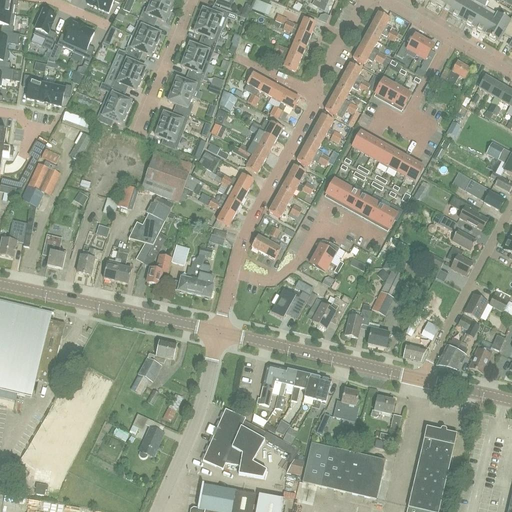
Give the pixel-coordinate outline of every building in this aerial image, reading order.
[(0,14),(15,16),(12,16),(14,6),(17,7),(18,1),(11,0),(5,0),(5,3),(0,2),(0,14)] [(98,10),(102,0),(89,0),(87,5),(93,8),(98,10)] [(120,5),(121,0),(102,0),(98,10),(109,15),(114,2),(120,5)] [(130,9),(133,0),(126,0),(124,6),(130,9)] [(173,0),(148,0),(147,2),(170,12),(171,11),(172,12),(174,6),(173,5),(175,1),(173,0)] [(219,0),(222,1),(220,7),(231,11),(235,0),(233,0),(219,0)] [(261,0),(256,0),(254,8),(269,13),(272,4),(261,0)] [(307,0),(306,2),(307,0),(314,0),(315,0),(312,6),(324,12),(329,0),(307,0)] [(426,0),(446,12),(450,14),(457,0),(426,0)] [(462,21),(474,1),(471,0),(457,0),(450,14),(454,16),(453,17),(457,20),(458,18),(462,21)] [(474,28),(486,8),(474,1),(462,21),(467,24),(466,25),(470,27),(471,26),(474,28)] [(170,13),(170,12),(147,2),(147,3),(151,4),(149,11),(145,9),(140,19),(151,24),(153,18),(165,24),(167,19),(169,19),(171,13),(170,13)] [(274,2),(270,15),(275,17),(280,4),(274,2)] [(486,35),(498,15),(486,8),(474,28),(478,30),(477,31),(481,34),(482,32),(486,35)] [(224,24),(228,13),(218,9),(215,15),(203,10),(201,15),(200,14),(198,20),(199,21),(199,22),(222,30),(218,29),(221,22),(224,24)] [(44,12),(33,36),(45,41),(42,47),(50,51),(57,35),(50,32),(52,26),(55,18),(49,15),(49,14),(44,12)] [(13,27),(15,16),(0,14),(0,26),(1,26),(1,32),(12,34),(14,28),(13,27)] [(390,20),(384,17),(378,14),(372,25),(402,42),(400,41),(403,37),(391,30),(392,29),(387,26),(390,20)] [(503,35),(510,22),(498,15),(486,35),(489,37),(488,38),(494,42),(495,40),(499,42),(503,35)] [(295,25),(287,22),(288,20),(277,16),(275,22),(285,26),(299,32),(293,29),(295,25)] [(511,40),(511,18),(510,22),(503,35),(511,40)] [(148,29),(151,24),(140,19),(133,36),(156,46),(156,45),(157,46),(160,40),(158,39),(160,35),(148,29)] [(304,20),(299,32),(311,37),(316,25),(304,20)] [(215,48),(222,30),(199,22),(198,23),(197,22),(195,28),(196,28),(194,33),(207,38),(205,44),(215,48)] [(73,54),(83,29),(78,27),(78,28),(72,25),(67,37),(61,35),(56,46),(62,49),(73,54)] [(402,42),(372,25),(366,37),(377,43),(381,36),(387,39),(399,46),(402,42)] [(311,37),(299,32),(285,26),(283,31),(291,34),(291,35),(297,37),(294,44),(306,49),(311,37)] [(84,30),(83,29),(73,54),(83,59),(84,58),(90,61),(94,49),(89,47),(94,34),(84,30)] [(20,35),(12,34),(1,32),(0,35),(0,50),(9,52),(7,51),(8,45),(18,46),(20,35)] [(155,47),(156,46),(133,36),(126,53),(136,58),(139,52),(151,58),(153,53),(154,53),(156,47),(155,47)] [(416,56),(424,41),(415,36),(409,46),(404,43),(397,55),(403,58),(407,51),(416,56)] [(374,49),(377,43),(366,37),(359,48),(384,62),(386,58),(379,54),(380,53),(374,49)] [(431,52),(433,47),(424,41),(416,56),(425,61),(420,70),(425,73),(433,60),(436,55),(431,52)] [(209,65),(215,48),(205,44),(202,49),(190,45),(188,50),(187,49),(185,55),(186,55),(186,56),(209,65)] [(301,61),(306,49),(294,44),(291,51),(285,49),(277,46),(275,50),(301,61)] [(384,62),(359,48),(353,60),(364,66),(368,59),(374,62),(382,66),(384,62)] [(7,63),(9,52),(0,50),(0,68),(9,70),(10,64),(7,63)] [(296,73),(301,61),(275,50),(273,54),(287,60),(284,68),(296,73)] [(146,69),(134,63),(136,58),(126,53),(125,54),(121,52),(119,55),(124,57),(118,70),(141,80),(141,79),(143,80),(145,74),(144,74),(146,69)] [(202,82),(209,65),(186,56),(185,57),(184,57),(182,63),(183,63),(181,68),(194,73),(191,78),(202,82)] [(465,80),(471,70),(457,63),(452,72),(445,68),(440,78),(454,86),(459,77),(465,80)] [(350,65),(344,76),(372,92),(375,86),(370,83),(370,85),(363,82),(364,79),(359,76),(362,71),(350,65)] [(12,82),(14,71),(9,70),(0,68),(0,86),(1,87),(2,80),(12,82)] [(141,81),(141,80),(118,70),(111,87),(122,92),(124,86),(136,92),(138,87),(139,87),(142,82),(141,81)] [(258,92),(264,81),(253,75),(247,86),(258,92)] [(372,92),(344,76),(338,88),(349,94),(352,89),(358,92),(359,90),(366,94),(369,90),(372,92)] [(38,103),(43,84),(31,81),(31,78),(25,77),(22,89),(29,90),(26,100),(38,103)] [(198,93),(202,82),(191,78),(189,84),(177,79),(175,84),(174,84),(172,90),(173,90),(173,91),(192,98),(194,92),(198,93)] [(489,96),(496,84),(485,78),(479,90),(489,96)] [(270,99),(276,87),(264,81),(258,92),(264,95),(270,99)] [(384,101),(392,86),(383,81),(375,96),(384,101)] [(50,106),(54,86),(43,84),(38,103),(44,104),(44,105),(50,106)] [(131,103),(119,97),(122,92),(111,87),(111,88),(102,84),(99,90),(108,94),(104,104),(126,114),(127,113),(128,114),(130,108),(129,108),(131,103)] [(492,115),(506,90),(496,84),(489,96),(495,99),(492,105),(488,113),(492,115)] [(69,99),(72,87),(66,86),(65,89),(54,86),(50,106),(61,108),(63,98),(69,99)] [(393,106),(401,91),(392,86),(384,101),(393,106)] [(274,118),(279,110),(281,105),(288,93),(276,87),(270,99),(277,103),(270,116),(274,118)] [(345,101),(349,94),(338,88),(331,99),(360,115),(356,113),(358,108),(351,104),(345,101)] [(510,107),(511,103),(511,93),(506,90),(492,115),(490,120),(494,123),(501,110),(504,104),(510,107)] [(189,105),(192,98),(173,91),(172,92),(171,91),(169,97),(170,98),(168,103),(181,107),(178,113),(189,117),(193,106),(189,105)] [(411,96),(401,91),(393,106),(402,111),(411,96)] [(223,93),(219,107),(230,113),(237,100),(232,98),(223,93)] [(299,100),(288,93),(281,105),(293,111),(299,100)] [(476,106),(480,98),(475,96),(471,103),(476,106)] [(255,97),(251,105),(255,108),(259,100),(260,100),(255,97)] [(360,115),(331,99),(325,111),(337,117),(340,110),(346,113),(353,117),(351,120),(356,122),(360,115)] [(126,115),(126,114),(104,104),(96,121),(107,126),(109,120),(121,126),(124,121),(125,121),(127,116),(126,115)] [(288,115),(279,110),(274,118),(284,124),(288,115)] [(67,111),(64,119),(91,128),(94,120),(67,111)] [(183,134),(189,117),(178,113),(176,119),(164,114),(162,119),(161,118),(159,124),(160,125),(160,126),(183,134)] [(327,133),(332,136),(341,141),(343,137),(330,129),(334,122),(322,116),(316,127),(327,133)] [(271,123),(267,130),(261,128),(254,123),(252,127),(260,132),(265,135),(276,141),(283,130),(271,123)] [(214,125),(212,129),(224,134),(226,130),(214,125)] [(176,151),(183,134),(160,126),(159,126),(158,126),(156,132),(157,132),(155,137),(167,142),(165,147),(176,151)] [(270,153),(276,141),(265,135),(260,132),(252,127),(249,132),(257,136),(253,143),(270,153)] [(321,145),(327,134),(327,133),(316,127),(309,139),(321,145)] [(454,141),(459,132),(453,129),(448,138),(454,141)] [(4,151),(7,133),(0,132),(0,176),(1,176),(3,158),(9,159),(10,152),(4,151)] [(361,154),(369,139),(360,133),(352,148),(361,154)] [(82,134),(70,157),(79,162),(92,139),(82,134)] [(338,145),(341,141),(332,136),(330,141),(338,145)] [(315,156),(321,145),(309,139),(303,150),(315,156)] [(370,158),(378,144),(369,139),(361,154),(370,158)] [(264,164),(270,153),(253,143),(250,150),(242,146),(239,150),(247,155),(252,157),(264,164)] [(379,163),(387,149),(378,144),(370,158),(379,163)] [(511,154),(493,144),(487,155),(497,160),(507,165),(504,172),(511,176),(511,154)] [(221,151),(210,145),(207,151),(217,157),(221,151)] [(246,169),(257,176),(264,164),(252,157),(247,155),(239,150),(235,148),(232,154),(249,163),(246,169)] [(388,168),(396,153),(387,149),(379,163),(376,169),(385,174),(388,168)] [(60,156),(46,150),(41,160),(56,167),(60,156)] [(309,168),(315,156),(303,150),(297,162),(309,168)] [(192,166),(156,152),(141,191),(178,204),(192,166)] [(214,158),(205,153),(198,165),(207,171),(214,158)] [(397,174),(405,159),(396,153),(388,168),(397,174)] [(322,155),(320,159),(328,164),(330,160),(322,155)] [(21,190),(37,161),(33,159),(19,184),(2,180),(1,185),(21,190)] [(328,164),(320,159),(318,164),(326,168),(329,169),(331,166),(328,164)] [(406,179),(414,164),(405,159),(397,174),(406,179)] [(38,165),(28,187),(51,198),(61,176),(57,174),(59,169),(45,163),(43,168),(38,165)] [(424,169),(414,164),(406,179),(415,184),(424,169)] [(294,167),(288,178),(299,185),(305,173),(294,167)] [(228,189),(230,185),(219,178),(218,177),(211,173),(208,178),(211,180),(212,179),(228,189)] [(254,182),(242,176),(239,181),(233,178),(232,180),(219,174),(218,177),(219,178),(230,185),(236,188),(247,194),(254,182)] [(511,187),(511,185),(499,179),(500,177),(493,174),(490,179),(497,183),(495,186),(509,194),(511,187)] [(304,187),(299,185),(288,178),(281,190),(293,196),(296,191),(301,194),(302,192),(309,196),(312,192),(304,187)] [(505,202),(490,194),(491,192),(486,190),(471,180),(464,192),(480,201),(484,203),(484,204),(499,212),(505,202)] [(80,187),(89,189),(91,183),(82,181),(80,187)] [(194,186),(194,184),(187,181),(184,190),(193,193),(195,194),(197,188),(194,186)] [(335,201),(343,186),(334,181),(326,196),(335,201)] [(312,192),(315,188),(307,183),(304,187),(312,192)] [(117,207),(128,211),(134,190),(124,186),(117,207)] [(344,206),(352,191),(343,186),(335,201),(344,206)] [(17,191),(1,187),(0,191),(0,193),(15,197),(17,191)] [(241,206),(247,194),(236,188),(229,199),(241,206)] [(187,196),(192,198),(193,193),(184,190),(178,205),(183,206),(187,196)] [(287,208),(293,196),(281,190),(275,201),(287,208)] [(353,211),(361,196),(352,191),(344,206),(353,211)] [(235,217),(241,206),(229,199),(223,196),(219,202),(212,199),(210,203),(218,208),(223,210),(223,211),(235,217)] [(362,216),(370,201),(361,196),(353,211),(362,216)] [(454,197),(449,206),(463,213),(459,219),(482,232),(488,221),(477,215),(479,212),(454,197)] [(218,208),(210,203),(202,198),(199,203),(208,207),(208,208),(216,212),(218,208)] [(146,215),(148,215),(143,226),(137,223),(128,240),(145,245),(154,247),(157,239),(165,224),(173,207),(156,200),(153,205),(152,204),(146,215)] [(280,219),(287,208),(275,201),(269,213),(280,219)] [(371,221),(379,206),(370,201),(362,216),(371,221)] [(294,206),(292,211),(302,216),(305,213),(302,211),(302,210),(294,206)] [(380,226),(388,211),(379,206),(371,221),(380,226)] [(228,228),(235,217),(223,211),(217,222),(213,229),(222,232),(224,229),(225,226),(228,228)] [(298,219),(299,216),(302,218),(302,216),(292,211),(290,215),(298,219)] [(397,216),(388,211),(380,226),(389,231),(397,216)] [(439,226),(453,233),(455,230),(458,225),(444,217),(443,218),(438,215),(434,223),(439,225),(439,226)] [(0,256),(13,259),(17,244),(24,245),(27,225),(13,222),(9,241),(3,240),(0,252),(0,256)] [(99,226),(96,236),(107,239),(110,230),(99,226)] [(272,239),(277,230),(273,228),(268,237),(272,239)] [(215,231),(213,237),(225,240),(227,234),(215,231)] [(476,242),(458,232),(452,243),(471,253),(476,242)] [(66,256),(66,253),(60,251),(62,240),(47,236),(42,256),(49,258),(47,267),(63,270),(66,256)] [(263,255),(269,243),(258,237),(251,249),(263,255)] [(165,242),(157,239),(154,247),(147,258),(153,262),(165,242)] [(275,261),(281,250),(275,246),(277,241),(275,241),(272,239),(269,243),(263,255),(275,261)] [(511,241),(509,240),(503,250),(511,254),(511,241)] [(329,243),(325,250),(320,247),(315,256),(330,264),(335,256),(339,249),(329,243)] [(143,265),(147,258),(154,247),(145,245),(136,261),(143,265)] [(171,264),(185,267),(189,250),(176,246),(171,264)] [(473,264),(460,258),(463,253),(453,248),(447,260),(455,264),(451,270),(466,278),(473,264)] [(91,277),(95,261),(100,262),(103,253),(89,249),(88,258),(81,257),(77,274),(91,277)] [(175,282),(173,291),(178,292),(179,293),(180,294),(183,295),(184,294),(194,296),(200,274),(202,267),(205,259),(207,250),(200,249),(199,256),(194,262),(193,263),(191,270),(188,269),(186,280),(181,279),(180,283),(175,282)] [(116,283),(124,251),(118,250),(115,262),(109,261),(108,265),(107,265),(104,280),(116,283)] [(211,260),(213,251),(207,250),(205,259),(211,260)] [(132,271),(125,269),(129,252),(124,251),(116,283),(128,286),(132,271)] [(159,288),(163,274),(168,275),(172,259),(159,256),(155,271),(151,270),(147,285),(159,288)] [(330,264),(315,256),(310,265),(325,274),(330,264)] [(430,256),(426,264),(440,270),(444,263),(430,256)] [(200,274),(194,296),(204,298),(205,300),(208,301),(209,300),(210,300),(213,287),(212,286),(213,279),(208,278),(210,269),(202,267),(200,274)] [(390,297),(398,281),(389,276),(381,293),(371,311),(385,318),(395,300),(390,297)] [(431,291),(416,316),(422,319),(436,294),(431,291)] [(496,291),(489,306),(503,314),(511,299),(496,291)] [(297,321),(309,298),(302,294),(298,301),(294,299),(295,298),(284,292),(272,313),(283,320),(286,315),(297,321)] [(325,331),(333,318),(340,322),(352,300),(344,296),(341,301),(335,298),(329,310),(322,306),(312,323),(318,327),(319,329),(322,331),(325,330),(325,331)] [(439,296),(424,321),(428,323),(443,298),(439,296)] [(479,322),(488,304),(473,297),(464,314),(479,322)] [(51,321),(52,317),(0,304),(0,385),(19,390),(18,395),(25,397),(26,392),(33,394),(36,381),(50,385),(65,324),(51,321)] [(367,332),(372,313),(369,312),(370,307),(363,306),(362,311),(360,319),(350,317),(345,336),(358,339),(360,330),(367,332)] [(467,331),(472,323),(462,317),(458,326),(467,331)] [(480,327),(472,323),(467,331),(466,334),(474,339),(480,327)] [(428,324),(421,337),(431,343),(439,330),(428,324)] [(390,335),(384,333),(371,330),(368,346),(386,350),(390,335)] [(497,336),(492,349),(500,353),(505,340),(497,336)] [(447,370),(461,343),(454,340),(452,343),(449,341),(447,347),(436,367),(447,370)] [(165,365),(166,359),(173,361),(177,345),(160,342),(157,357),(150,354),(148,360),(139,376),(131,391),(140,396),(148,381),(153,384),(162,367),(154,363),(165,365)] [(466,357),(465,357),(468,351),(465,349),(468,345),(461,342),(461,343),(447,370),(458,372),(466,357)] [(421,364),(427,351),(407,346),(404,359),(421,364)] [(479,346),(469,369),(483,375),(493,352),(479,346)] [(272,395),(279,397),(285,371),(271,368),(268,370),(259,405),(269,408),(272,395)] [(286,385),(294,387),(298,374),(285,371),(279,397),(276,409),(282,411),(285,398),(284,398),(285,392),(284,391),(286,385)] [(306,391),(310,377),(298,374),(294,387),(292,396),(291,402),(297,403),(300,390),(306,391)] [(314,406),(321,380),(316,378),(317,377),(311,375),(310,377),(306,391),(303,404),(310,406),(312,405),(314,406)] [(331,382),(321,380),(314,406),(312,409),(318,410),(320,403),(326,404),(331,382)] [(153,407),(160,395),(154,391),(147,403),(153,407)] [(356,407),(359,394),(345,391),(342,404),(342,406),(335,405),(332,416),(339,418),(340,415),(346,416),(349,406),(356,407)] [(176,395),(163,419),(171,423),(184,399),(176,395)] [(394,402),(384,400),(378,398),(375,412),(372,412),(371,417),(376,419),(378,417),(379,413),(391,416),(394,402)] [(242,428),(246,419),(226,410),(206,455),(203,461),(223,470),(238,475),(263,480),(267,472),(252,464),(253,461),(264,438),(242,428)] [(255,414),(252,421),(265,425),(268,418),(255,414)] [(139,416),(134,427),(130,434),(135,437),(139,429),(143,431),(148,421),(139,416)] [(394,416),(390,431),(398,433),(402,417),(394,416)] [(270,427),(268,431),(275,435),(277,430),(270,427)] [(291,444),(298,434),(299,432),(290,427),(282,439),(291,444)] [(409,509),(407,511),(439,511),(457,435),(446,433),(447,431),(446,430),(443,429),(441,430),(441,432),(427,428),(408,509),(409,509)] [(154,459),(164,435),(151,429),(140,453),(154,459)] [(118,431),(115,437),(126,443),(129,438),(118,431)] [(385,451),(387,444),(376,442),(375,449),(385,451)] [(376,501),(384,471),(386,461),(312,444),(302,484),(376,501)] [(304,459),(306,448),(299,447),(297,458),(304,459)] [(304,463),(294,461),(287,473),(288,474),(301,477),(304,463)] [(252,511),(256,495),(203,485),(199,510),(194,509),(192,510),(191,511),(252,511)] [(177,495),(166,505),(172,511),(183,502),(177,495)] [(282,511),(285,500),(259,496),(256,511),(282,511)] [(22,497),(21,504),(15,504),(15,511),(41,511),(42,498),(22,497)]
